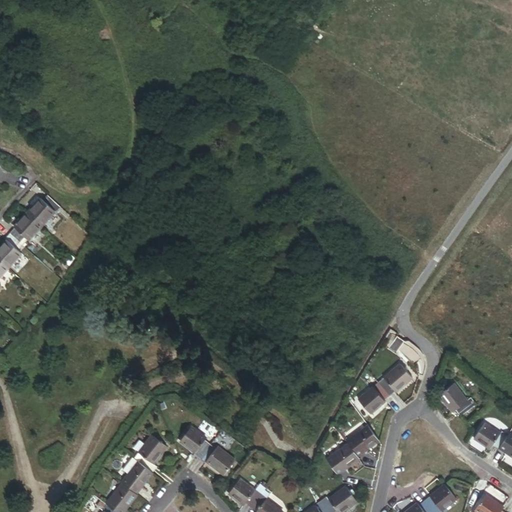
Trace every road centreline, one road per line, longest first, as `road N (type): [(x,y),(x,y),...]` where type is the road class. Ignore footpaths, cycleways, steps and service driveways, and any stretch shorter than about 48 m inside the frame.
road 1 (residential): [(511,154),(404,310),(403,321),(432,355),(418,407)]
road 2 (residential): [(418,407),(511,485)]
